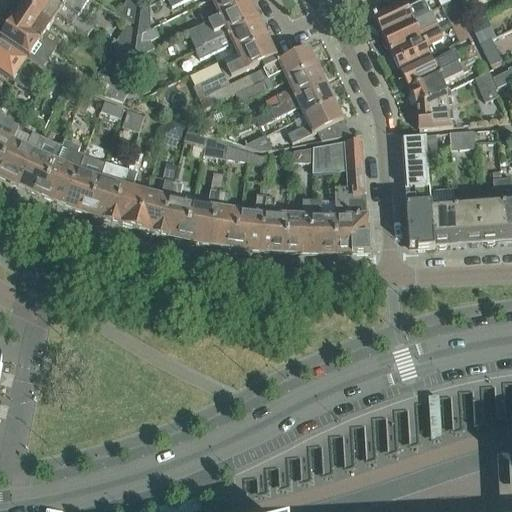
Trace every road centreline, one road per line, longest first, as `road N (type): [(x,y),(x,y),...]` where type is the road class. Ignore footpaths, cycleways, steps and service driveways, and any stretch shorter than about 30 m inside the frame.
road 1 (secondary): [(511,330),(364,366),(122,471),(0,496)]
road 2 (secondary): [(28,511),(198,465),(371,383),(511,350)]
road 3 (residential): [(390,277),(215,274),(110,250),(0,208)]
road 4 (residential): [(390,277),(379,110),(332,15)]
road 5 (residential): [(511,271),(390,277)]
